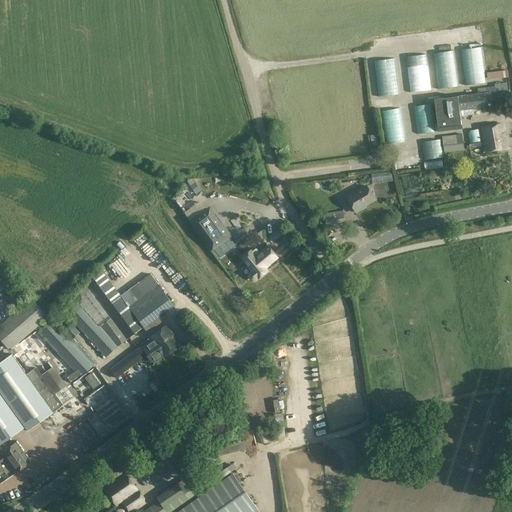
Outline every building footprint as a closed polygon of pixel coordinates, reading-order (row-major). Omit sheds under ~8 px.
[(461,51),(465,87),(486,84),(481,48),(461,51)] [(433,54),(438,90),(458,87),(454,51),(433,54)] [(426,55),(406,57),(411,93),(431,91),(426,55)] [(394,59),(374,62),(379,98),(399,95),(394,59)] [(486,74),(487,80),(508,77),(507,71),(486,74)] [(377,93),(374,73),(369,74),(371,94),(377,93)] [(495,87),(477,89),(478,94),(479,94),(491,93),(492,105),(510,102),(509,90),(508,90),(507,83),(495,84),(495,87)] [(478,94),(458,97),(459,111),(491,107),(491,105),(492,105),(491,93),(479,94),(478,94)] [(458,97),(435,100),(439,131),(462,128),(459,111),(458,97)] [(434,104),(414,106),(418,134),(437,132),(434,104)] [(380,112),(385,146),(404,143),(400,109),(380,112)] [(503,124),(482,127),(486,153),(507,149),(503,124)] [(482,142),(481,130),(470,131),(467,133),(469,143),(482,142)] [(464,150),(463,136),(442,139),(442,140),(444,152),(464,150)] [(444,152),(442,140),(425,142),(423,144),(425,161),(444,158),(444,152)] [(424,163),(426,172),(444,169),(443,160),(424,163)] [(391,172),(371,175),(373,184),(392,181),(391,172)] [(201,190),(195,181),(190,184),(196,193),(201,190)] [(367,187),(348,197),(357,213),(364,209),(363,208),(375,201),(367,187)] [(77,204),(84,197),(77,189),(69,196),(77,204)] [(305,198),(300,200),(306,215),(311,213),(305,198)] [(194,221),(213,248),(229,236),(210,209),(194,221)] [(232,212),(237,221),(241,219),(237,210),(232,212)] [(344,212),(325,215),(327,229),(346,226),(344,212)] [(61,228),(67,225),(63,216),(56,219),(61,228)] [(273,243),(286,232),(282,227),(269,238),(273,243)] [(250,275),(250,277),(250,279),(252,280),(255,281),(257,280),(258,279),(259,279),(267,271),(263,267),(267,263),(269,265),(278,258),(268,247),(261,254),(256,249),(252,252),(251,251),(242,258),(248,265),(247,265),(253,272),(250,275)] [(122,252),(118,255),(126,264),(130,261),(122,252)] [(14,253),(8,257),(12,266),(19,262),(14,253)] [(129,307),(120,297),(102,271),(71,295),(77,302),(65,314),(106,358),(118,348),(144,329),(132,314),(135,311),(131,306),(130,307),(129,307)] [(131,306),(160,285),(151,274),(122,295),(130,307),(131,306)] [(44,300),(52,300),(53,287),(45,286),(44,300)] [(0,342),(10,352),(48,317),(32,299),(0,328),(0,342)] [(72,342),(74,340),(80,334),(63,316),(56,324),(67,336),(72,342)] [(183,316),(176,322),(193,341),(200,335),(183,316)] [(96,364),(74,340),(72,342),(67,336),(56,324),(52,320),(50,322),(48,324),(46,326),(41,331),(39,333),(82,378),(94,367),(94,366),(96,364)] [(164,355),(165,357),(165,358),(181,347),(167,327),(152,338),(152,339),(153,339),(154,341),(160,349),(160,350),(164,355)] [(141,346),(142,347),(148,356),(148,355),(155,364),(165,357),(164,355),(160,350),(160,349),(154,341),(153,339),(152,339),(152,338),(141,346)] [(148,356),(142,347),(111,371),(117,379),(128,371),(148,356)] [(0,447),(0,446),(0,433),(19,420),(24,427),(23,428),(24,430),(26,429),(28,432),(29,432),(28,430),(52,413),(53,415),(54,414),(53,413),(52,412),(53,412),(62,405),(55,395),(67,386),(53,367),(45,373),(42,375),(36,368),(26,375),(18,364),(12,356),(11,356),(12,358),(0,366),(0,447)] [(276,370),(277,379),(287,378),(286,369),(276,370)] [(101,384),(93,372),(86,377),(94,389),(101,384)] [(148,379),(143,384),(138,379),(128,391),(140,401),(143,397),(141,394),(152,382),(148,379)] [(289,383),(279,383),(279,403),(289,403),(289,383)] [(283,413),(275,414),(278,438),(286,437),(283,413)] [(214,457),(246,449),(243,433),(211,441),(214,457)] [(185,435),(166,448),(137,467),(148,484),(154,480),(156,483),(168,475),(169,475),(199,455),(185,435)] [(4,458),(6,461),(16,475),(32,464),(17,443),(1,454),(4,458)] [(120,464),(103,475),(109,483),(115,478),(116,479),(126,472),(120,464)] [(194,476),(179,486),(191,502),(205,492),(215,485),(210,477),(207,479),(201,471),(194,476)] [(126,474),(104,490),(117,507),(122,503),(127,511),(132,511),(144,504),(136,492),(138,491),(126,474)] [(260,511),(234,474),(179,511),(260,511)] [(176,511),(191,502),(179,486),(178,484),(157,498),(159,501),(166,511),(176,511)] [(166,511),(159,501),(143,511),(166,511)]
